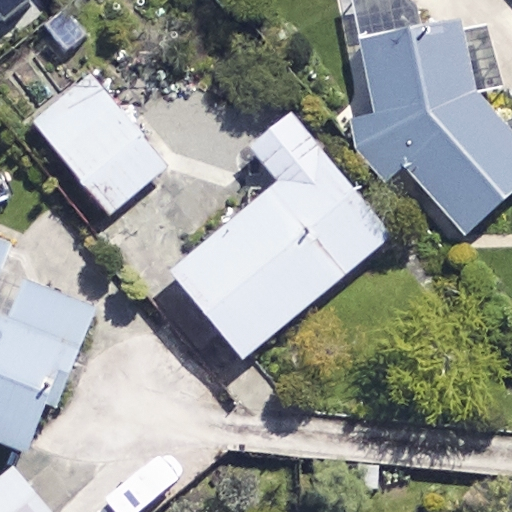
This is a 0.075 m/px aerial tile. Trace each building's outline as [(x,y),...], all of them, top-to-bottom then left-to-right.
[(0,0),(0,19),(1,21),(26,0),(0,0)] [(511,139),(477,96),(462,32),(370,54),(356,134),(360,152),(388,186),(408,170),(468,244),(511,208),(511,139)] [(172,172),(94,81),(37,130),(115,221),(172,172)] [(398,244),(292,116),(254,148),(288,189),(178,280),(250,366),(398,244)] [(20,257),(0,247),(0,447),(34,463),(101,313),(12,274),(20,257)] [(48,511),(20,475),(0,490),(0,511),(48,511)]
